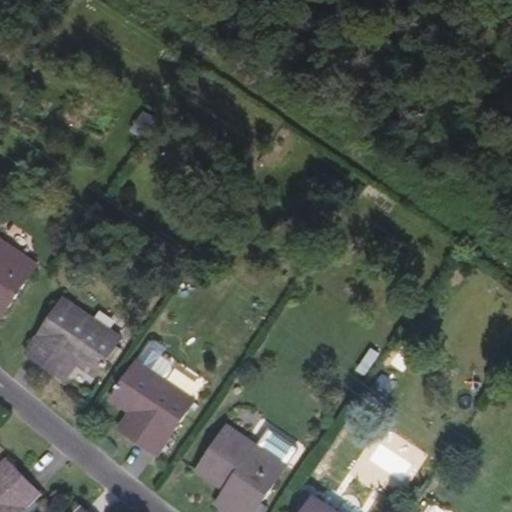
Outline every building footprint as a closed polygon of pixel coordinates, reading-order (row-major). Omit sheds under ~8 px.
[(0,319),(36,267),(0,242),(0,319)] [(121,341),(62,300),(23,355),(54,377),(66,361),(74,366),(93,380),(121,341)] [(149,372),(161,353),(160,347),(153,342),(147,343),(135,362),(149,372)] [(369,347),(355,369),(365,375),(378,352),(369,347)] [(62,383),(74,366),(66,361),(54,377),(62,383)] [(149,372),(135,362),(108,402),(127,415),(136,420),(125,437),(155,459),(194,402),(149,372)] [(125,437),(136,420),(127,415),(116,431),(125,437)] [(255,511),(285,468),(284,468),(295,452),(267,433),(256,449),(225,428),(194,474),(223,494),(232,498),(223,511),(255,511)] [(0,477),(11,466),(5,459),(0,464),(0,477)] [(0,511),(18,511),(38,493),(11,466),(0,477),(0,511)] [(219,511),(223,511),(232,498),(223,494),(213,508),(219,511)] [(328,511),(311,500),(302,494),(289,511),(328,511)]
